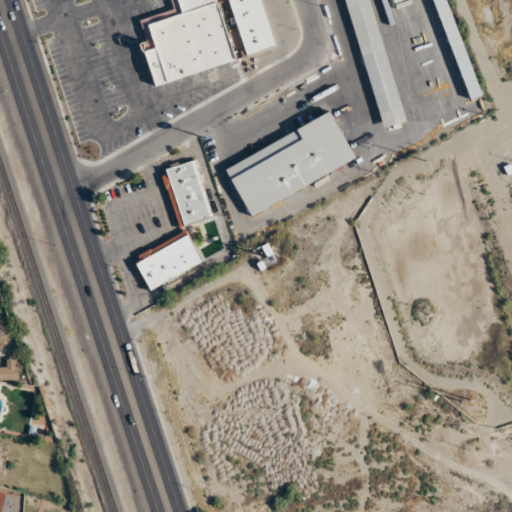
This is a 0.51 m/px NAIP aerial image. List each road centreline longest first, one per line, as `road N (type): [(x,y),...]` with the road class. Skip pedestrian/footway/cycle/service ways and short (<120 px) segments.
road 1 (primary): [(1,0),(169,511)]
road 2 (residential): [(64,191),(305,63),(316,43),(301,0)]
